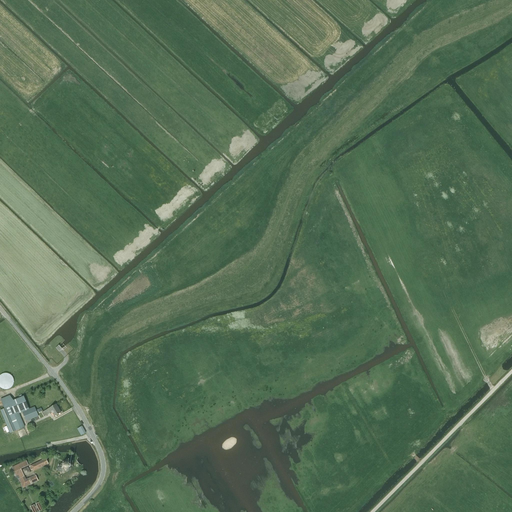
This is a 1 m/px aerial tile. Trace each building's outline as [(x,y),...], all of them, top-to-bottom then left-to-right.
[(5,390),(12,386),(8,380),(1,385),(5,390)] [(38,416),(37,413),(39,412),(42,411),(41,408),(37,409),(38,410),(36,410),(34,407),(29,409),(23,396),(13,401),(10,395),(0,399),(4,409),(0,410),(9,433),(24,427),(18,413),(22,412),(26,421),(38,416)] [(54,417),(61,413),(56,404),(43,412),(45,416),(52,412),(54,417)] [(77,429),(80,435),(80,436),(85,433),(82,426),(77,429)] [(34,471),(48,464),(45,459),(29,467),(31,470),(33,469),(34,471)] [(19,479),(19,480),(21,483),(23,488),(31,485),(29,479),(26,480),(21,470),(29,466),(27,461),(12,468),(17,480),(19,479)] [(65,461),(64,462),(62,463),(61,467),(60,468),(60,467),(56,469),(58,472),(61,472),(62,471),(62,470),(63,470),(63,471),(67,471),(71,469),(71,465),(69,462),(65,461)] [(32,484),(37,481),(36,478),(35,476),(29,478),(32,484)]
